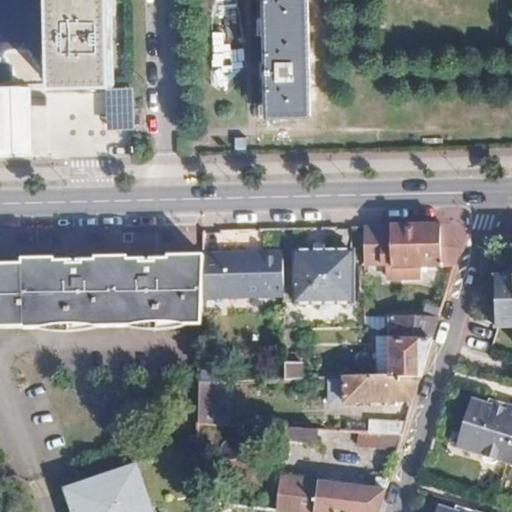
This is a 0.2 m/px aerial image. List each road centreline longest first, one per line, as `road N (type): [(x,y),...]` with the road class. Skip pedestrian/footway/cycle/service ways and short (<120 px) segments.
road 1 (residential): [(393,511),(485,222),(481,190)]
road 2 (tertiary): [(157,196),(481,190)]
road 3 (residential): [(157,196),(154,0)]
road 4 (unknown): [(0,389),(173,355)]
road 5 (tertiary): [(0,198),(157,196)]
